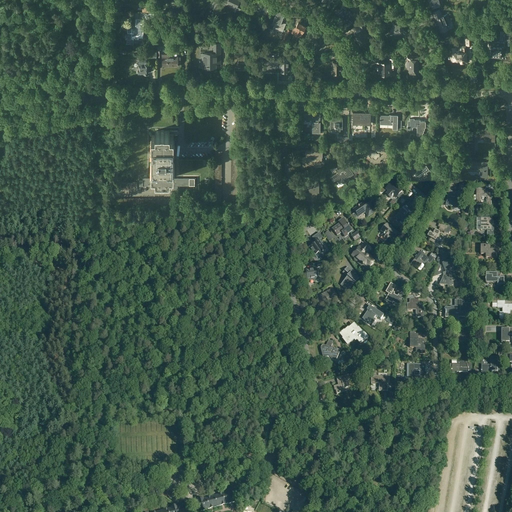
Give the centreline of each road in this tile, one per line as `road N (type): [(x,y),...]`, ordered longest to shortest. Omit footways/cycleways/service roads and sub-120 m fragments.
road 1 (track): [(86,242),(69,359),(85,495)]
road 2 (track): [(246,373),(178,407),(74,419)]
road 3 (residential): [(431,203),(390,168),(288,236)]
road 4 (tertiary): [(272,92),(99,98)]
road 5 (unclassified): [(440,398),(432,303),(387,269)]
road 6 (unclassified): [(288,236),(288,178),(272,92)]
road 7 (residential): [(359,93),(337,30),(287,0)]
